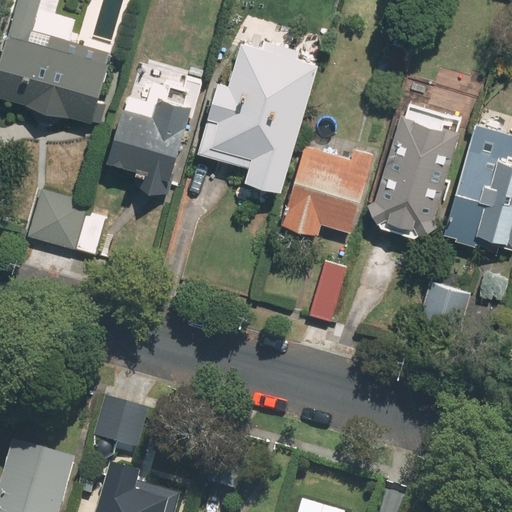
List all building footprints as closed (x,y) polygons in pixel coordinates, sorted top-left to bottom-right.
[(54,0),(18,0),(0,67),(0,94),(95,120),(115,49),(46,30),(54,0)] [(288,183),(324,58),(245,35),(233,76),(225,74),(214,114),(220,115),(213,138),(258,151),(251,172),(288,183)] [(170,195),(205,78),(166,66),(154,107),(130,100),(114,150),(150,161),(142,187),(170,195)] [(382,219),(415,232),(440,219),(469,117),(402,97),(372,200),(382,219)] [(511,126),(477,117),(447,229),(511,246),(511,126)] [(356,229),(382,150),(357,142),(353,154),(312,141),(287,220),(323,232),(327,219),(356,229)] [(40,192),(29,231),(95,251),(107,211),(40,192)] [(347,277),(322,270),(312,309),(336,316),(347,277)] [(471,287),(430,275),(419,314),(460,326),(471,287)] [(153,407),(105,394),(94,435),(141,448),(153,407)] [(64,511),(81,453),(16,435),(0,491),(0,511),(64,511)] [(153,467),(118,457),(101,511),(179,511),(185,491),(149,481),(153,467)]
